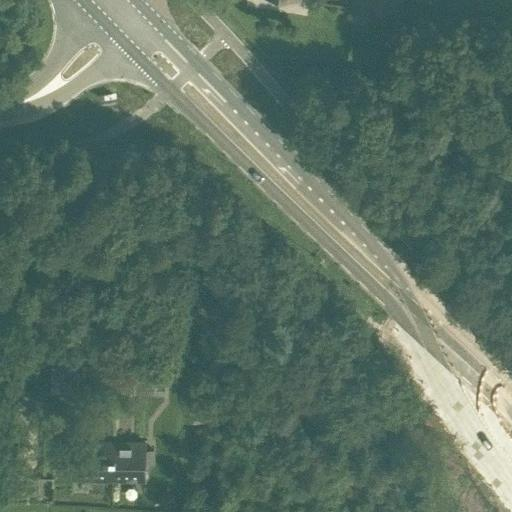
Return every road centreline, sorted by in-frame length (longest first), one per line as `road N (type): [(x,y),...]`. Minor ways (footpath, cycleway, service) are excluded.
road 1 (primary): [(113,34),(271,191),(320,219)]
road 2 (primary): [(320,219),(258,125),(142,10)]
road 3 (primary): [(511,406),(320,219)]
road 4 (track): [(391,64),(248,58)]
road 5 (unclassified): [(0,108),(43,91),(113,34)]
road 6 (track): [(391,64),(511,74)]
